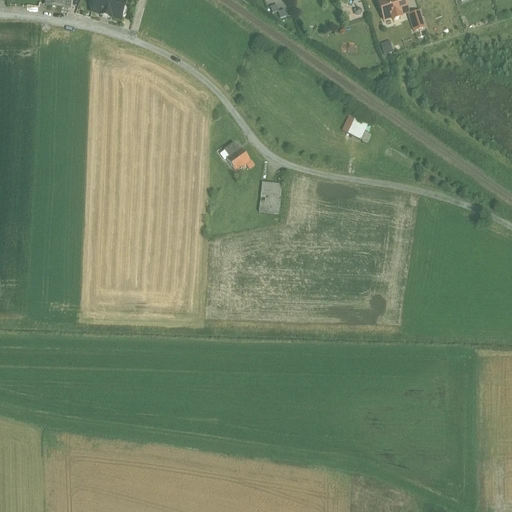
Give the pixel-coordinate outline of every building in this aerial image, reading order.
[(45,0),(45,5),(71,9),(71,0),(45,0)] [(90,0),(89,5),(91,9),(92,9),(91,12),(100,14),(100,16),(112,19),(112,18),(121,20),(121,18),(123,19),(126,17),(128,11),(126,8),(124,8),(126,2),(119,0),(90,0)] [(403,0),(386,0),(378,3),(382,15),(384,22),(392,19),(393,22),(401,20),(400,17),(407,15),(408,14),(403,0)] [(277,6),(270,8),(272,15),(279,13),(277,6)] [(278,13),(280,20),(287,17),(285,11),(278,13)] [(420,13),(408,16),(413,33),(425,29),(420,13)] [(390,43),(381,45),(385,56),(393,53),(390,43)] [(342,131),(368,144),(372,136),(364,132),(368,125),(349,117),(342,131)] [(233,145),(225,151),(230,158),(238,151),(233,145)] [(230,158),(227,160),(236,173),(250,162),(241,150),(238,151),(230,158)] [(259,213),(279,216),(282,186),(262,184),(259,213)]
